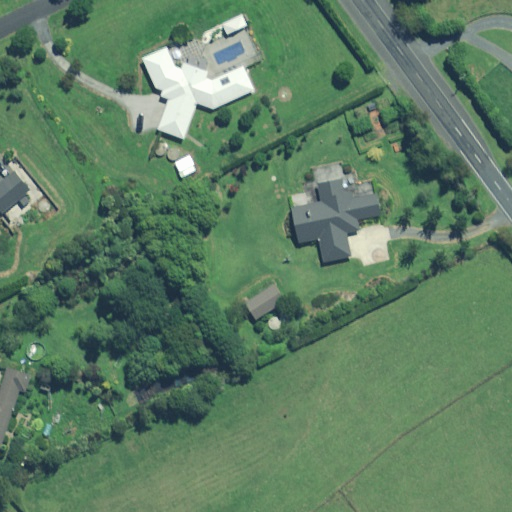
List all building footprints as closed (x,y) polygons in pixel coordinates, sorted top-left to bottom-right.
[(244,35),(237,20),(227,26),(235,40),(244,35)] [(203,104),(219,111),(261,90),(248,65),(210,84),(214,74),(185,64),(182,71),(171,46),(146,57),(167,105),(171,103),(161,127),(188,139),(203,104)] [(202,170),(194,155),(179,163),(186,178),(202,170)] [(35,190),(18,172),(0,188),(0,205),(8,214),(35,190)] [(360,187),(349,189),(347,179),(322,185),(326,202),(316,204),(314,193),(294,197),(303,244),(322,240),(327,263),(356,257),(351,233),(364,230),(362,220),(386,215),(382,193),(362,198),(360,187)] [(290,301),(279,284),(249,303),(260,321),(290,301)] [(36,374),(12,367),(2,399),(0,398),(0,456),(3,458),(25,389),(30,391),(36,374)]
